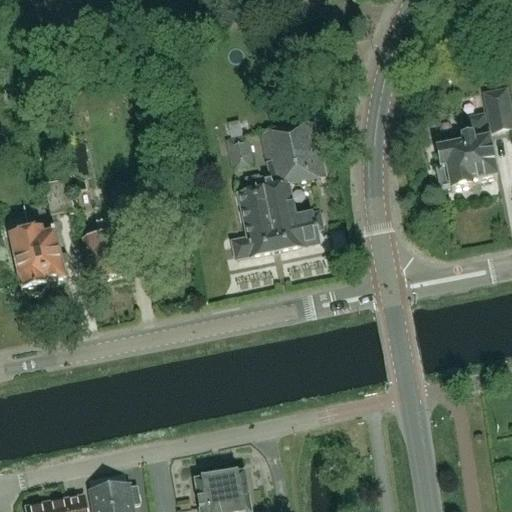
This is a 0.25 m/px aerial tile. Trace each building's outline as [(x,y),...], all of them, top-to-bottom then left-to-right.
[(429,50),(444,56),(451,36),(437,30),(429,50)] [(346,44),(326,47),(333,84),(352,80),(346,44)] [(484,97),(492,136),(511,132),(511,115),(508,92),(484,97)] [(438,153),(442,171),(438,172),(442,192),(452,190),(453,193),(474,189),(473,186),(498,181),(490,142),(489,142),(485,118),(469,121),(473,140),(463,142),(464,148),(438,153)] [(297,221),(290,188),(327,180),(316,125),(271,135),(260,137),(270,183),(265,184),(264,179),(259,180),(259,178),(246,181),(248,195),(239,197),(248,243),(234,246),(237,262),(251,259),(251,260),(303,249),(302,248),(319,244),(318,237),(320,237),(319,233),(323,232),(320,216),(297,221)] [(227,144),(234,173),(254,169),(248,140),(227,144)] [(74,214),(68,183),(45,187),(48,205),(24,210),(27,224),(74,214)] [(141,195),(117,200),(125,238),(149,233),(141,195)] [(117,223),(98,227),(101,242),(84,246),(94,287),(129,279),(117,223)] [(67,285),(63,268),(54,231),(10,241),(23,297),(25,297),(33,302),(42,299),(47,292),(50,291),(49,289),(67,285)] [(250,511),(244,475),(240,476),(235,472),(230,473),(226,478),(195,484),(199,511),(250,511)] [(128,489),(91,495),(93,511),(132,511),(131,508),(139,506),(136,490),(128,492),(128,489)] [(86,511),(84,499),(68,502),(69,511),(86,511)] [(69,511),(68,502),(25,510),(25,511),(69,511)]
